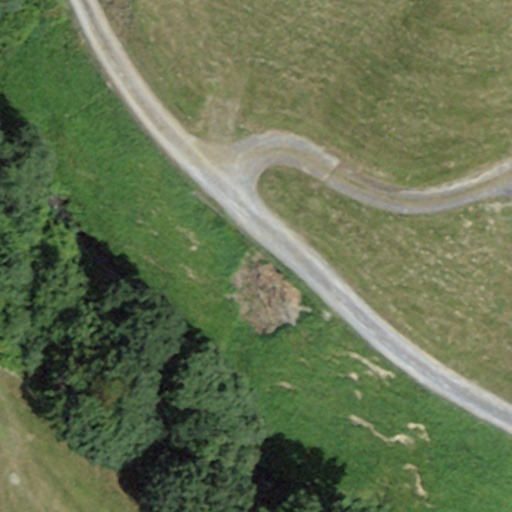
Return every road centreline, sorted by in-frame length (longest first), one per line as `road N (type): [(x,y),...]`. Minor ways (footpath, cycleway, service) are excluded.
road 1 (track): [(206,181),(298,250),(364,323),(417,365),(511,421)]
road 2 (track): [(511,166),(446,196),(401,201),(359,193),(291,153),(265,148),(206,181)]
road 3 (track): [(76,0),(91,40),(155,131),(206,181)]
